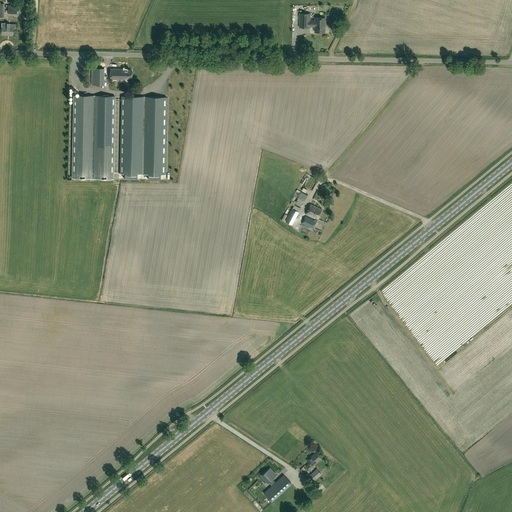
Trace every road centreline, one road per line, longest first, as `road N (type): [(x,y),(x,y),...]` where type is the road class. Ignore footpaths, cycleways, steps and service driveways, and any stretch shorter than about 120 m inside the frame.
road 1 (unclassified): [(511,63),(0,54)]
road 2 (primary): [(210,410),(511,163)]
road 3 (primary): [(86,511),(210,410)]
